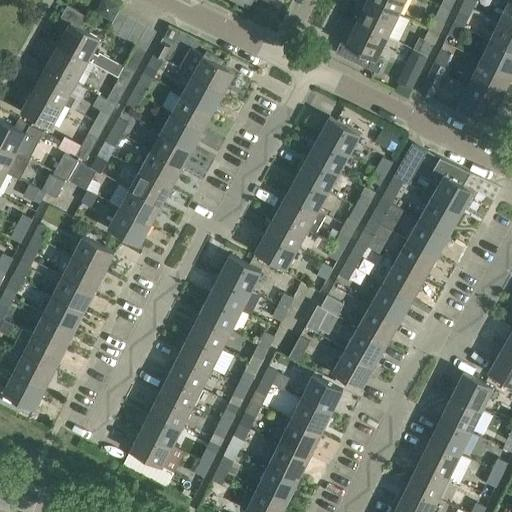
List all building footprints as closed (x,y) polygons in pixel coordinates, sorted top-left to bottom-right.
[(373,0),(368,0),(358,21),(390,36),(401,13),(373,0)] [(373,0),(401,13),(407,0),(373,0)] [(444,0),(441,6),(452,11),(457,0),(444,0)] [(511,1),(509,0),(500,19),(511,25),(511,1)] [(441,6),(430,28),(441,33),(452,11),(441,6)] [(460,9),(454,21),(464,26),(470,14),(460,9)] [(109,28),(119,33),(129,15),(119,10),(109,28)] [(119,33),(128,39),(138,20),(129,15),(119,33)] [(511,25),(500,19),(490,39),(511,49),(511,25)] [(72,20),(59,43),(89,59),(102,37),(72,20)] [(128,39),(138,44),(148,25),(138,20),(128,39)] [(390,36),(358,21),(347,43),(362,50),(356,61),(379,71),(385,59),(380,56),(390,36)] [(454,21),(449,33),(459,38),(464,26),(454,21)] [(148,25),(138,44),(147,49),(157,31),(148,25)] [(430,28),(419,51),(430,56),(441,33),(430,28)] [(511,49),(490,39),(481,58),(511,73),(511,49)] [(161,41),(155,53),(164,58),(171,46),(161,41)] [(59,43),(47,65),(77,81),(89,59),(59,43)] [(119,76),(120,76),(129,82),(136,70),(147,49),(138,44),(126,65),(118,60),(112,72),(119,76)] [(441,48),(435,60),(445,65),(451,53),(441,48)] [(430,56),(419,51),(413,63),(424,68),(430,56)] [(155,53),(144,71),(154,76),(164,58),(155,53)] [(204,54),(194,73),(225,90),(236,71),(204,54)] [(511,73),(481,58),(472,78),(504,93),(511,76),(511,73)] [(435,60),(430,72),(440,77),(445,65),(435,60)] [(47,65),(35,86),(65,103),(70,106),(75,97),(70,94),(77,81),(47,65)] [(144,71),(134,90),(144,95),(154,76),(144,71)] [(194,73),(183,92),(215,110),(225,90),(194,73)] [(120,76),(108,98),(118,103),(129,82),(120,76)] [(504,93),(472,78),(457,108),(475,117),(480,107),(494,114),(504,93)] [(65,103),(35,86),(23,109),(53,125),(65,103)] [(134,90),(127,102),(137,107),(144,95),(134,90)] [(183,92),(173,111),(204,128),(215,110),(183,92)] [(102,108),(96,120),(105,125),(118,103),(108,98),(99,93),(94,104),(102,108)] [(173,111),(162,130),(194,147),(204,128),(173,111)] [(330,115),(320,134),(351,151),(362,132),(330,115)] [(119,116),(113,128),(123,133),(129,122),(119,116)] [(0,117),(0,141),(18,151),(18,152),(30,158),(44,131),(31,123),(27,131),(0,117)] [(96,120),(89,131),(77,153),(87,158),(105,125),(96,120)] [(376,140),(394,150),(403,134),(384,124),(376,140)] [(113,128),(102,147),(112,152),(123,133),(113,128)] [(162,130),(152,149),(183,166),(194,147),(162,130)] [(320,134),(309,153),(341,171),(351,151),(320,134)] [(0,141),(0,166),(8,171),(18,152),(18,151),(0,141)] [(112,152),(102,147),(92,166),(96,168),(101,171),(112,152)] [(152,149),(141,168),(173,185),(183,166),(152,149)] [(69,178),(79,160),(64,151),(54,170),(69,178)] [(309,153),(299,172),(330,190),(341,171),(309,153)] [(384,155),(378,166),(387,172),(394,161),(384,155)] [(92,166),(79,160),(69,178),(86,187),(96,168),(92,166)] [(361,170),(371,175),(376,166),(366,160),(361,170)] [(0,166),(0,186),(8,171),(0,166)] [(378,166),(367,185),(377,191),(387,172),(378,166)] [(141,168),(131,187),(162,204),(173,185),(141,168)] [(51,172),(43,188),(47,191),(57,196),(66,179),(51,172)] [(299,172),(288,191),(320,209),(330,190),(299,172)] [(445,173),(433,195),(462,212),(475,190),(445,173)] [(405,180),(395,174),(389,186),(398,191),(405,180)] [(40,188),(30,183),(20,177),(14,189),(41,203),(47,191),(43,188),(40,188)] [(367,185),(356,204),(366,210),(377,191),(367,185)] [(131,187),(120,206),(152,223),(162,204),(131,187)] [(89,188),(82,200),(92,205),(98,194),(89,188)] [(288,191),(278,211),(309,228),(320,209),(288,191)] [(433,195),(421,217),(450,233),(462,212),(433,195)] [(383,196),(371,217),(381,223),(392,202),(383,196)] [(356,204),(346,223),(355,229),(366,210),(356,204)] [(152,223),(120,206),(110,225),(141,243),(152,223)] [(278,211),(267,230),(298,247),(309,228),(278,211)] [(24,213),(17,225),(27,231),(34,218),(24,213)] [(381,223),(371,217),(364,229),(374,234),(381,223)] [(421,217),(408,238),(438,255),(450,233),(421,217)] [(40,223),(34,235),(44,240),(50,228),(40,223)] [(346,223),(335,242),(345,248),(355,229),(346,223)] [(27,231),(17,225),(12,236),(22,241),(27,231)] [(298,247),(267,230),(256,249),(288,266),(298,247)] [(84,234),(73,254),(105,271),(116,251),(84,234)] [(34,235),(24,254),(34,259),(44,240),(34,235)] [(353,249),(346,261),(356,266),(369,244),(359,238),(353,249)] [(408,238),(396,260),(425,277),(438,255),(408,238)] [(345,248),(335,242),(329,254),(338,259),(345,248)] [(4,251),(0,259),(0,263),(8,268),(14,256),(4,251)] [(231,253),(221,272),(253,289),(262,269),(231,253)] [(24,254),(15,272),(25,277),(34,259),(24,254)] [(73,254),(64,274),(96,290),(105,271),(73,254)] [(396,260),(383,282),(413,299),(425,277),(396,260)] [(318,272),(328,278),(334,266),(325,261),(318,272)] [(356,266),(346,261),(340,273),(350,278),(356,266)] [(25,277),(15,272),(8,285),(18,290),(25,277)] [(221,272),(211,292),(243,308),(253,289),(221,272)] [(64,274),(54,293),(86,309),(96,290),(64,274)] [(383,282),(371,304),(401,321),(413,299),(383,282)] [(285,291),(280,302),(289,307),(295,296),(285,291)] [(211,292),(201,312),(233,328),(243,308),(211,292)] [(54,293),(44,312),(76,328),(86,309),(54,293)] [(335,297),(329,308),(338,314),(345,302),(335,297)] [(1,300),(0,301),(0,314),(5,316),(11,305),(1,300)] [(289,307),(280,302),(273,315),(283,320),(289,307)] [(371,304),(359,325),(388,342),(401,321),(371,304)] [(329,308),(322,320),(332,325),(338,314),(329,308)] [(44,312),(34,331),(66,348),(76,328),(44,312)] [(201,312),(191,331),(223,347),(233,328),(201,312)] [(359,325),(346,347),(376,364),(388,342),(359,325)] [(13,345),(25,351),(57,367),(66,348),(34,331),(23,326),(13,345)] [(265,330),(260,341),(270,346),(275,335),(265,330)] [(511,330),(503,347),(511,352),(511,330)] [(191,331),(181,351),(213,367),(223,347),(191,331)] [(289,355),(299,361),(311,340),(301,334),(289,355)] [(260,341),(250,361),(260,366),(270,346),(260,341)] [(376,364),(346,347),(334,369),(363,386),(376,364)] [(511,352),(503,347),(490,369),(511,381),(511,352)] [(25,351),(15,370),(47,386),(57,367),(25,351)] [(181,351),(171,370),(203,386),(213,367),(181,351)] [(250,361),(240,381),(250,386),(260,366),(250,361)] [(269,365),(263,377),(273,382),(279,370),(269,365)] [(47,386),(15,370),(4,390),(36,406),(47,386)] [(171,370),(161,390),(193,406),(203,386),(171,370)] [(464,370),(453,393),(483,408),(495,385),(464,370)] [(313,373),(302,396),(333,411),(344,388),(313,373)] [(263,377),(252,400),(262,404),(273,382),(263,377)] [(240,381),(231,400),(240,405),(250,386),(240,381)] [(161,390),(152,409),(184,425),(193,406),(161,390)] [(453,393),(442,416),(472,430),(483,408),(453,393)] [(302,396),(291,418),(322,433),(333,411),(302,396)] [(252,400),(241,422),(251,427),(262,404),(252,400)] [(226,408),(220,420),(230,425),(236,413),(226,408)] [(152,409),(142,428),(174,444),(184,425),(152,409)] [(442,416),(431,438),(461,453),(472,430),(442,416)] [(291,418),(280,441),(311,456),(322,433),(291,418)] [(220,420),(211,439),(221,444),(230,425),(220,420)] [(241,422),(230,444),(240,449),(251,427),(241,422)] [(174,444),(142,428),(132,448),(132,449),(128,459),(170,480),(175,470),(164,464),(174,444)] [(431,438),(420,460),(450,475),(461,453),(431,438)] [(211,439),(201,459),(211,464),(221,444),(211,439)] [(280,441),(269,463),(300,478),(311,456),(280,441)] [(230,444),(218,467),(228,472),(229,470),(236,474),(241,463),(234,460),(240,449),(230,444)] [(498,458),(493,468),(503,473),(508,463),(498,458)] [(201,459),(195,471),(205,476),(211,464),(201,459)] [(420,460),(409,482),(439,497),(450,475),(420,460)] [(269,463),(258,485),(289,500),(300,478),(269,463)] [(228,472),(218,467),(213,479),(223,484),(228,472)] [(503,473),(493,468),(487,481),(497,486),(503,473)] [(409,482),(398,505),(413,511),(432,511),(439,497),(409,482)] [(283,511),(289,500),(258,485),(247,508),(252,511),(251,511),(283,511)] [(476,502),(471,511),(483,511),(486,507),(476,502)]
